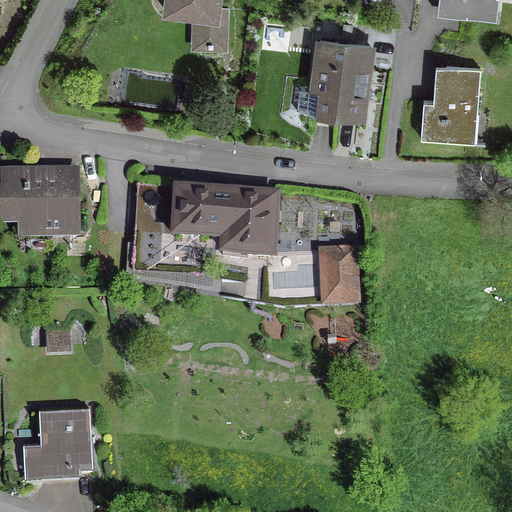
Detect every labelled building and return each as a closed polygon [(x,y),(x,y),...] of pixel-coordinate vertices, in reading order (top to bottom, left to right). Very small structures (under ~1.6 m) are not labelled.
[(165,0),(164,12),(221,20),(220,45),(212,45),(212,43),(204,43),(204,47),(221,47),(223,9),(215,8),(216,0),(165,0)] [(436,0),(434,14),(494,21),(496,0),(436,0)] [(368,79),(363,78),(368,47),(317,40),(311,92),(317,92),(314,114),(363,120),(368,79)] [(475,113),(478,69),(433,66),(431,102),(421,101),(418,140),(463,143),(466,112),(475,113)] [(34,174),(3,174),(4,189),(0,195),(0,214),(4,221),(33,221),(33,233),(73,233),(72,184),(34,185),(34,174)] [(270,256),(273,199),(175,194),(173,236),(222,239),(221,253),(270,256)] [(332,305),(355,304),(352,251),(330,252),(332,305)] [(39,457),(40,475),(90,473),(86,408),(36,411),(38,444),(20,446),(21,458),(39,457)]
